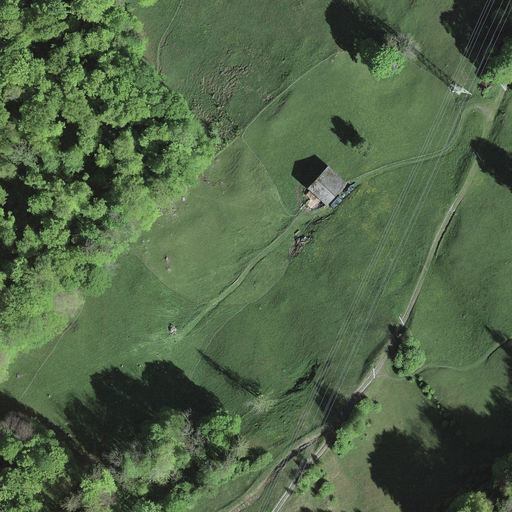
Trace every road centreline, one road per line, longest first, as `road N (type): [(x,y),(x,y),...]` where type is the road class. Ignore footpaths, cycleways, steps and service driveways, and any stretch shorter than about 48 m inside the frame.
road 1 (track): [(381,364),(467,185),(488,122)]
road 2 (track): [(488,122),(484,111),(472,109),(447,149),(358,181),(324,211),(299,220)]
road 3 (track): [(276,511),(381,364)]
road 4 (track): [(299,220),(182,335)]
